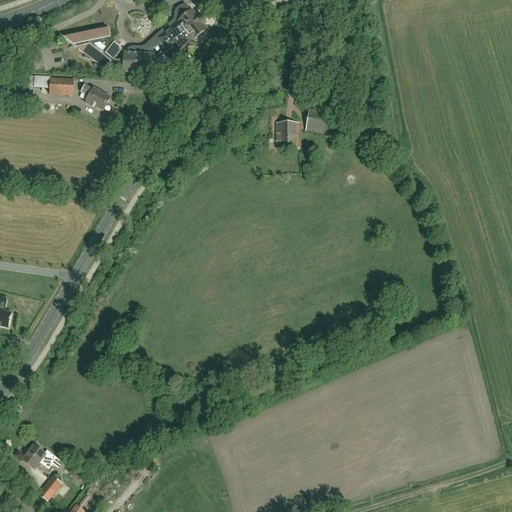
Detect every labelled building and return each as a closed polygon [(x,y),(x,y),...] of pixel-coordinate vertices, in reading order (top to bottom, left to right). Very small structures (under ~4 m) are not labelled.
[(112,40),(111,40),(109,30),(64,39),(105,72),(111,64),(116,68),(123,71),(123,75),(153,76),(153,69),(157,67),(158,70),(160,73),(163,74),(166,75),(169,74),(172,71),(173,69),(174,65),(173,62),(171,60),(168,58),(171,55),(177,62),(196,46),(192,41),(207,30),(203,26),(206,24),(197,13),(195,15),(192,11),(191,12),(185,6),(178,18),(180,21),(158,39),(159,41),(155,44),(154,43),(152,44),(150,46),(152,47),(149,49),(146,51),(143,52),(142,55),(125,54),(124,63),(114,62),(113,61),(122,51),(114,44),(114,43),(114,42),(113,41),(112,40)] [(50,78),(35,77),(30,77),(29,89),(34,89),(50,90),(50,79),(50,78)] [(73,96),(74,80),(50,79),(49,95),(73,96)] [(104,112),(111,99),(93,89),(92,92),(85,88),(83,93),(90,97),(86,104),(96,109),(97,108),(104,112)] [(328,135),(332,114),(310,110),(306,131),(328,135)] [(276,149),(300,149),(299,124),(276,124),(276,149)] [(0,326),(8,329),(11,315),(3,313),(6,301),(0,299),(0,326)] [(49,470),(53,465),(44,458),(46,455),(34,446),(22,461),(34,470),(39,463),(49,470)] [(127,500),(131,504),(156,479),(148,471),(120,500),(124,504),(127,500)] [(39,495),(48,502),(62,485),(53,478),(39,495)] [(108,483),(104,494),(110,496),(114,485),(108,483)] [(87,509),(96,498),(90,494),(82,505),(87,509)]
